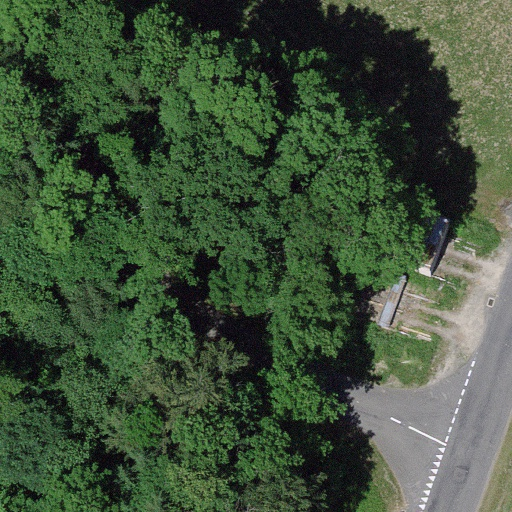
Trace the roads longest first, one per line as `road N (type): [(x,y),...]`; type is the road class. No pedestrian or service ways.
road 1 (unclassified): [(471,443),(327,397),(175,288),(84,127),(0,18)]
road 2 (tertiary): [(511,325),(471,443)]
